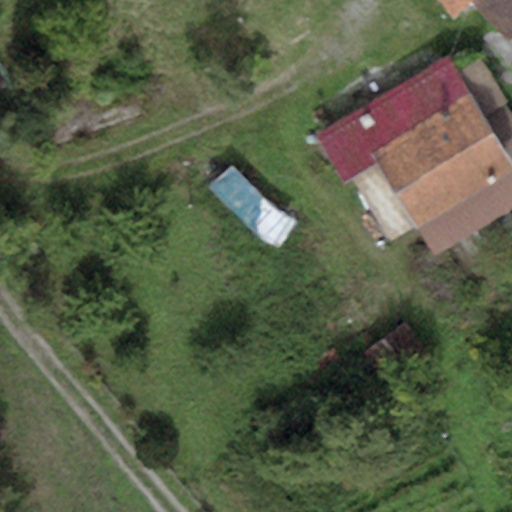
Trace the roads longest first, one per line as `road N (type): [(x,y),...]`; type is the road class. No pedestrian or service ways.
road 1 (track): [(355,0),(347,28),(317,68),(282,92),(134,155),(54,176),(0,172)]
road 2 (track): [(0,291),(171,511)]
